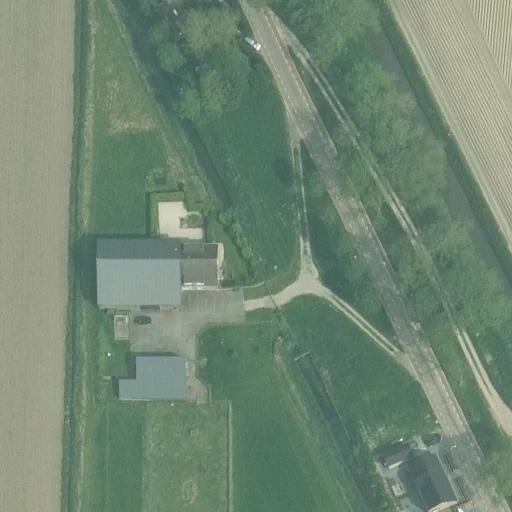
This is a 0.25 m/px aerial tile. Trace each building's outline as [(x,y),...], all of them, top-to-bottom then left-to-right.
[(147,0),(154,13),(174,3),(172,0),(147,0)] [(174,47),(180,44),(171,26),(165,29),(174,47)] [(206,92),(218,87),(207,65),(196,71),(197,73),(206,92)] [(181,291),(218,291),(218,251),(180,251),(180,246),(99,246),(99,312),(181,312),(181,291)] [(121,384),(120,399),(186,401),(187,365),(138,363),(137,385),(121,384)] [(389,471),(404,464),(413,460),(407,447),(383,458),(389,471)] [(426,511),(443,511),(459,505),(437,458),(408,472),(426,511)]
